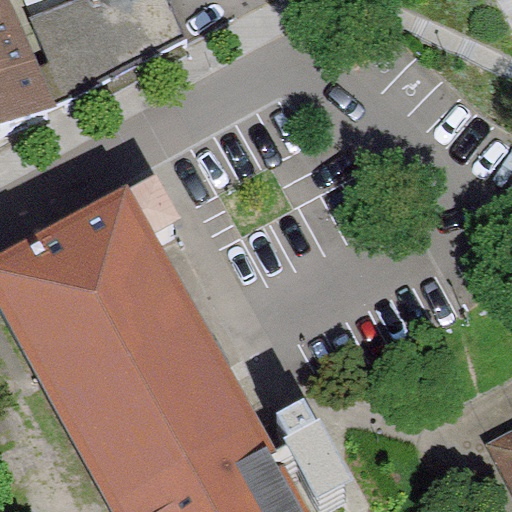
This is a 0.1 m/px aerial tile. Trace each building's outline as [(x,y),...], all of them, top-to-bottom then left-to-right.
[(164,0),(63,0),(30,17),(50,61),(23,77),(35,104),(177,28),(164,0)] [(0,21),(0,118),(35,104),(23,77),(0,21)] [(0,265),(0,318),(108,511),(289,511),(139,244),(167,228),(143,186),(0,265)] [(263,440),(298,511),(325,511),(352,499),(311,416),(263,440)] [(511,427),(491,439),(505,463),(511,459),(511,427)]
